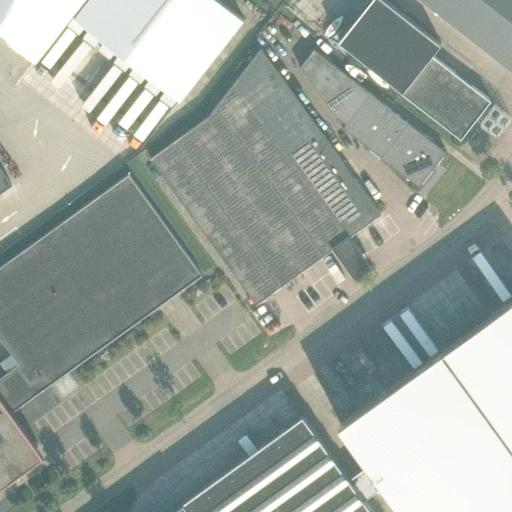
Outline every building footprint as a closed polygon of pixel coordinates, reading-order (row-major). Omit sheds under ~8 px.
[(0,0),(0,32),(35,60),(72,14),(180,99),(244,19),(220,0),(0,0)] [(461,138),(490,100),(431,55),(440,43),(386,0),(370,0),(339,40),(402,91),(401,93),(461,138)] [(511,0),(423,0),(511,70),(511,0)] [(333,248),(350,236),(381,214),(260,48),(208,116),(150,158),(257,304),(333,248)] [(419,187),(446,152),(313,48),(299,67),(343,127),(419,187)] [(0,188),(10,182),(0,168),(0,188)] [(129,174),(0,266),(0,474),(37,447),(12,412),(202,275),(129,174)] [(350,236),(333,248),(355,278),(372,266),(350,236)] [(464,324),(482,311),(470,294),(453,308),(464,324)] [(511,511),(511,298),(339,424),(368,463),(349,478),(363,497),(382,483),(403,511),(511,511)] [(373,511),(363,498),(349,478),(303,414),(167,511),(373,511)] [(252,435),(244,419),(195,443),(204,459),(252,435)]
